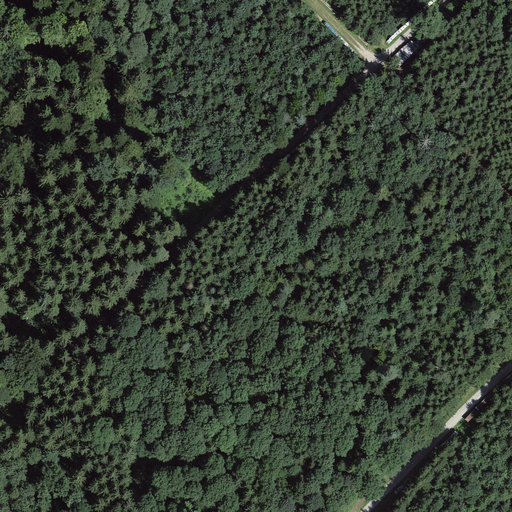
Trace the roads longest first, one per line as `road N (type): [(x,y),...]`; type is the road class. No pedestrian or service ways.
road 1 (track): [(450,0),(0,412)]
road 2 (track): [(372,511),(511,371)]
